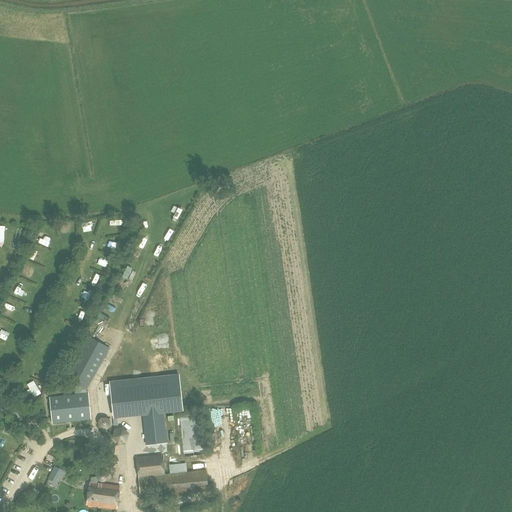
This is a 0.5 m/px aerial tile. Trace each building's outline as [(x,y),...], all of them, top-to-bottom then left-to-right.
[(75,233),(74,223),(64,224),(66,234),(75,233)] [(0,226),(0,237),(8,237),(9,227),(0,226)] [(26,277),(31,280),(35,270),(30,268),(26,277)] [(25,298),(29,290),(19,286),(16,294),(25,298)] [(85,299),(91,302),(95,293),(89,291),(85,299)] [(116,312),(120,307),(110,300),(106,305),(116,312)] [(4,313),(14,317),(17,310),(8,305),(4,313)] [(118,313),(115,323),(120,325),(123,315),(118,313)] [(52,423),(91,419),(88,393),(87,393),(87,390),(87,391),(111,345),(105,342),(104,345),(87,336),(65,378),(77,385),(71,396),(50,398),(52,423)] [(110,382),(114,419),(143,416),(147,444),(167,442),(164,414),(183,412),(179,374),(110,382)] [(217,409),(218,423),(233,422),(233,409),(217,409)] [(180,418),(184,458),(205,455),(201,416),(180,418)] [(166,474),(164,455),(137,458),(141,497),(208,490),(206,470),(187,472),(186,463),(169,465),(170,474),(166,474)] [(121,486),(98,483),(98,477),(92,478),(92,482),(91,482),(87,505),(117,510),(121,486)]
